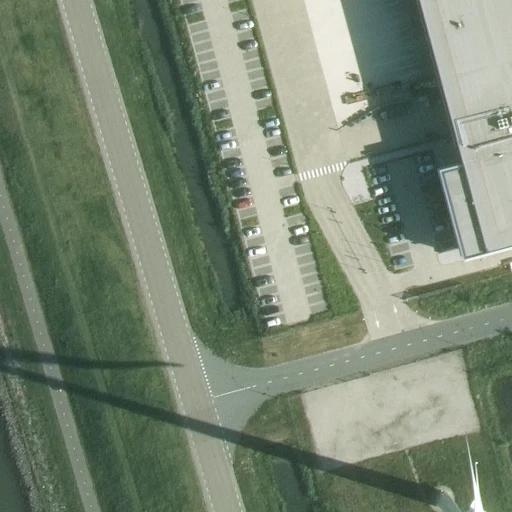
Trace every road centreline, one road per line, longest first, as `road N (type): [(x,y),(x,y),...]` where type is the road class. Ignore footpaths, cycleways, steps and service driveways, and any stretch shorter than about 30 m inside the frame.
road 1 (unclassified): [(75,0),(196,403)]
road 2 (unclassified): [(511,319),(196,403)]
